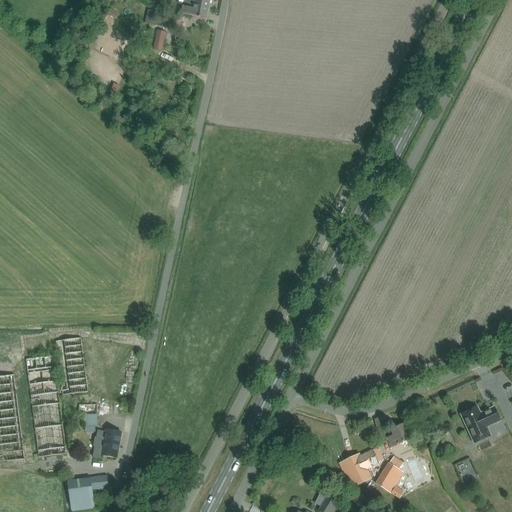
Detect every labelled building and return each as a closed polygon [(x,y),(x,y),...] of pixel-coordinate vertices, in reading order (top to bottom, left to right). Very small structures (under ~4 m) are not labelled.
[(208,9),(210,0),(191,0),(191,1),(186,0),(184,0),(183,5),(185,6),(194,8),(195,6),(208,9)] [(206,19),(208,9),(195,6),(194,8),(185,6),(183,5),(181,14),(183,14),(183,17),(191,19),(192,16),(206,19)] [(183,17),(154,11),(151,24),(180,31),(183,17)] [(54,356),(25,360),(37,455),(33,455),(34,458),(67,453),(66,448),(70,447),(64,403),(60,404),(56,370),(59,370),(62,395),(87,391),(80,338),(55,341),(58,366),(55,366),(54,356)] [(0,376),(0,462),(25,459),(14,375),(0,376)] [(96,404),(79,404),(79,414),(85,414),(85,426),(96,426),(96,404)] [(485,427),(500,420),(494,408),(484,412),(485,413),(480,415),(476,407),(461,414),(474,443),(490,436),(485,427)] [(387,438),(391,447),(408,440),(403,424),(391,429),(393,436),(387,438)] [(116,458),(121,432),(108,430),(108,432),(99,431),(95,457),(100,458),(101,456),(116,458)] [(377,448),(372,451),(372,450),(355,458),(362,471),(378,464),(378,463),(383,460),(377,448)] [(403,472),(399,470),(403,463),(393,457),(376,484),(390,493),(403,472)] [(472,459),(459,465),(464,475),(476,469),(472,459)] [(409,463),(418,482),(425,479),(417,460),(409,463)] [(467,485),(480,479),(477,472),(464,478),(467,485)] [(109,491),(107,476),(67,481),(71,511),(95,508),(93,493),(109,491)] [(398,487),(394,496),(403,500),(407,492),(398,487)] [(362,509),(369,501),(358,492),(351,499),(362,509)] [(338,511),(342,506),(327,497),(319,510),(321,511),(338,511)]
